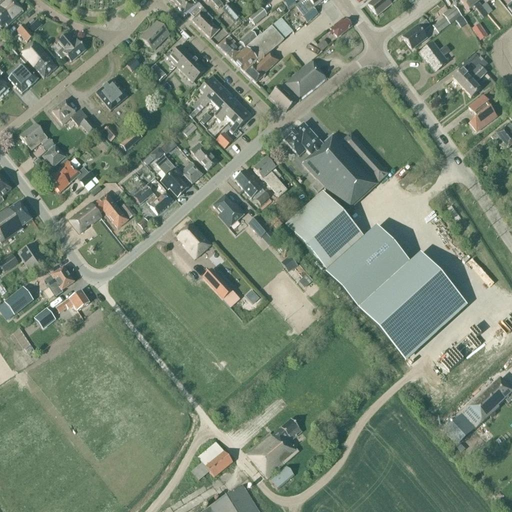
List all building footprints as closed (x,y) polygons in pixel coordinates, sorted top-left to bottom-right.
[(0,19),(16,6),(10,0),(6,0),(0,5),(0,19)] [(169,0),(184,16),(195,5),(190,0),(187,0),(187,1),(186,0),(169,0)] [(192,0),(195,4),(198,1),(199,1),(200,2),(202,0),(205,0),(208,3),(210,2),(218,10),(222,6),(216,0),(192,0)] [(286,0),(282,3),(289,12),(297,6),(294,3),(298,0),(286,0)] [(298,13),(300,15),(302,18),(301,19),(306,25),(317,16),(313,10),(322,3),(320,1),(321,0),(307,0),(310,3),(298,13)] [(375,0),(367,7),(376,18),(390,7),(398,0),(375,0)] [(474,0),(460,0),(459,1),(468,12),(473,8),(477,12),(481,9),(478,5),(474,0)] [(191,23),(210,41),(218,33),(210,25),(212,22),(198,5),(189,15),(194,20),(191,23)] [(233,25),(234,24),(241,18),(229,5),(221,12),(233,25)] [(485,5),(481,9),(487,17),(492,13),(485,5)] [(23,14),(16,6),(0,19),(0,28),(1,30),(5,27),(6,28),(23,14)] [(441,17),(443,19),(432,28),(437,36),(449,27),(461,18),(453,8),(441,17)] [(481,9),(477,12),(483,20),(487,17),(481,9)] [(248,20),(254,27),(266,17),(261,10),(248,20)] [(457,21),(462,28),(466,25),(461,18),(457,21)] [(352,28),(346,21),(344,23),(342,21),(329,31),(337,40),(352,28)] [(402,40),(411,52),(426,40),(422,34),(429,28),(425,23),(417,28),(402,40)] [(156,24),(148,32),(160,45),(169,37),(156,24)] [(486,38),(478,26),(471,31),(479,43),(486,38)] [(33,38),(23,27),(16,33),(26,45),(33,38)] [(261,37),(260,37),(231,62),(255,85),(264,77),(263,76),(277,63),(269,54),(283,42),(271,29),(261,37)] [(217,48),(231,62),(260,37),(255,30),(253,32),(240,44),(236,47),(228,38),(217,48)] [(160,45),(148,32),(140,41),(152,53),(160,45)] [(57,56),(59,58),(74,45),(67,36),(57,44),(62,50),(57,54),(57,56)] [(74,45),(59,58),(60,60),(62,60),(65,58),(70,65),(85,52),(76,42),(74,45)] [(36,73),(43,81),(56,70),(49,62),(50,61),(34,43),(20,57),(35,74),(36,73)] [(321,53),(326,49),(322,44),(316,48),(321,53)] [(419,56),(423,62),(426,66),(427,65),(434,74),(447,65),(443,60),(450,55),(445,48),(438,53),(432,46),(419,56)] [(167,61),(176,69),(188,56),(180,48),(167,61)] [(464,63),(470,69),(479,60),(478,60),(481,57),(478,53),(476,56),(474,54),(464,63)] [(196,64),(188,56),(176,69),(184,77),(196,64)] [(146,70),(151,66),(147,61),(142,65),(146,70)] [(126,68),(131,74),(138,68),(133,62),(126,68)] [(299,103),(325,82),(310,63),(279,88),(269,99),(285,115),(298,102),(299,103)] [(483,63),(478,67),(482,71),(487,66),(483,63)] [(196,64),(184,77),(192,85),(205,73),(196,64)] [(165,76),(155,66),(149,72),(159,82),(165,76)] [(8,81),(21,96),(37,82),(24,67),(8,81)] [(453,82),(461,91),(482,71),(478,67),(466,78),(461,72),(451,81),(453,82)] [(486,75),(482,71),(461,91),(470,100),(479,92),(474,86),(486,75)] [(198,102),(201,106),(219,87),(212,80),(198,93),(203,97),(198,102)] [(127,100),(112,82),(95,96),(110,114),(127,100)] [(165,94),(170,89),(166,85),(161,90),(165,94)] [(227,95),(219,87),(201,106),(205,109),(209,104),(214,108),(227,95)] [(217,121),(235,103),(227,95),(214,108),(218,113),(213,118),(217,121)] [(469,125),(476,135),(496,120),(491,114),(493,113),(482,98),(467,109),(472,116),(475,114),(479,118),(469,125)] [(201,106),(198,102),(192,108),(196,111),(201,106)] [(65,103),(51,114),(62,127),(70,120),(77,128),(79,126),(91,139),(98,133),(86,120),(80,112),(75,116),(65,103)] [(225,119),(229,124),(242,110),(235,103),(217,121),(220,124),(225,119)] [(242,110),(229,124),(233,128),(229,133),(232,136),(250,118),(242,110)] [(191,121),(198,114),(196,111),(189,118),(191,121)] [(182,133),(186,139),(196,130),(191,125),(182,133)] [(490,139),(494,143),(498,140),(507,150),(511,145),(511,129),(509,125),(495,136),(495,135),(490,139)] [(35,127),(19,139),(31,153),(46,141),(35,127)] [(328,270),(332,274),(338,269),(334,264),(362,239),(335,209),(338,206),(346,215),(387,176),(385,174),(379,167),(350,136),(341,144),(333,136),(321,147),(302,127),(284,144),(298,159),(305,153),(309,157),(301,165),(333,201),(330,204),(321,194),(285,228),(325,273),(328,270)] [(117,138),(109,128),(102,134),(111,144),(117,138)] [(232,144),(227,139),(225,141),(221,137),(216,142),(224,151),(232,144)] [(130,138),(119,148),(125,154),(136,144),(130,138)] [(40,148),(45,154),(53,147),(49,141),(40,148)] [(190,153),(207,173),(216,164),(203,150),(199,145),(190,153)] [(54,149),(43,159),(52,169),(63,159),(54,149)] [(156,158),(158,160),(163,156),(158,150),(149,157),(153,161),(156,158)] [(184,179),(180,174),(176,170),(175,171),(163,158),(155,165),(156,166),(156,168),(160,172),(161,172),(167,178),(160,183),(168,192),(169,191),(177,199),(187,190),(180,182),(184,179)] [(43,166),(38,160),(33,164),(38,169),(43,166)] [(62,171),(49,183),(60,195),(76,180),(84,189),(94,179),(89,174),(88,175),(83,170),(78,175),(75,172),(80,167),(74,161),(69,165),(67,163),(60,170),(62,171)] [(265,161),(253,172),(262,182),(278,200),(286,193),(277,182),(281,179),(265,161)] [(385,174),(389,170),(383,164),(379,167),(385,174)] [(180,174),(184,179),(191,187),(202,177),(191,165),(180,174)] [(234,182),(243,193),(254,183),(245,172),(234,182)] [(0,204),(3,203),(0,200),(11,192),(0,178),(0,204)] [(151,183),(145,188),(152,196),(153,195),(157,192),(157,191),(151,183)] [(253,199),(255,202),(264,194),(254,183),(243,193),(250,201),(253,199)] [(152,196),(145,188),(133,199),(139,207),(146,201),(152,196)] [(165,210),(173,203),(163,192),(160,195),(157,192),(153,195),(156,198),(155,199),(165,210)] [(255,202),(260,207),(269,200),(264,194),(255,202)] [(92,208),(90,206),(68,223),(79,236),(86,231),(85,230),(89,226),(90,227),(100,219),(98,216),(102,213),(113,204),(106,196),(92,208)] [(148,203),(146,205),(157,217),(165,210),(155,199),(152,196),(146,201),(148,203)] [(224,197),(212,208),(219,217),(217,218),(228,230),(244,216),(233,204),(232,206),(224,197)] [(31,222),(19,204),(9,211),(7,208),(0,213),(0,245),(0,246),(22,231),(21,229),(31,222)] [(102,213),(117,231),(127,223),(113,204),(102,213)] [(121,210),(129,220),(134,216),(126,206),(121,210)] [(276,231),(283,225),(277,216),(269,222),(276,231)] [(269,232),(257,217),(247,226),(260,240),(269,232)] [(137,226),(142,231),(148,226),(143,221),(137,226)] [(191,226),(176,240),(195,262),(210,249),(191,226)] [(338,282),(355,300),(401,257),(385,239),(338,282)] [(45,264),(33,246),(18,257),(30,274),(45,264)] [(11,257),(0,264),(0,268),(4,275),(17,266),(11,257)] [(289,258),(283,263),(290,273),(297,268),(289,258)] [(359,311),(399,354),(456,302),(417,258),(359,311)] [(74,285),(63,269),(50,277),(50,278),(44,282),(55,299),(63,295),(61,293),(74,285)] [(229,310),(238,301),(211,272),(202,280),(229,310)] [(306,289),(311,283),(306,277),(300,282),(306,289)] [(4,305),(14,317),(32,303),(22,290),(4,305)] [(88,306),(80,294),(68,301),(55,310),(59,315),(66,309),(68,312),(73,308),(77,314),(88,306)] [(46,311),(33,320),(40,328),(52,318),(46,311)] [(499,409),(498,408),(511,395),(511,392),(501,380),(470,410),(477,417),(474,419),(481,426),(490,418),(492,420),(496,416),(494,414),(499,409)] [(245,455),(267,481),(298,454),(289,444),(301,434),(290,421),(271,438),(269,435),(245,455)] [(231,465),(215,445),(197,460),(201,465),(209,474),(213,480),(231,465)] [(197,483),(209,474),(201,465),(190,474),(197,483)] [(285,469),(269,483),(276,492),(293,477),(285,469)] [(256,511),(242,488),(203,511),(256,511)]
